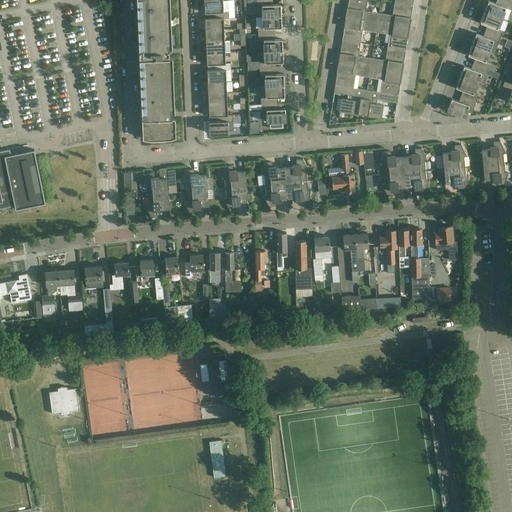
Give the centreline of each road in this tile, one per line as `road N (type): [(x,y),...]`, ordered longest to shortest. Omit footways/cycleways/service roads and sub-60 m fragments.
road 1 (residential): [(0,255),(110,235),(465,205),(495,213),(511,205)]
road 2 (unknown): [(499,300),(491,310),(489,368),(506,511)]
road 3 (residential): [(124,0),(131,148),(148,160),(191,156)]
road 4 (residential): [(191,156),(187,0)]
road 5 (residential): [(316,145),(338,0)]
road 6 (residential): [(297,0),(302,146)]
road 7 (residential): [(420,136),(470,0)]
road 8 (residential): [(424,0),(402,137)]
